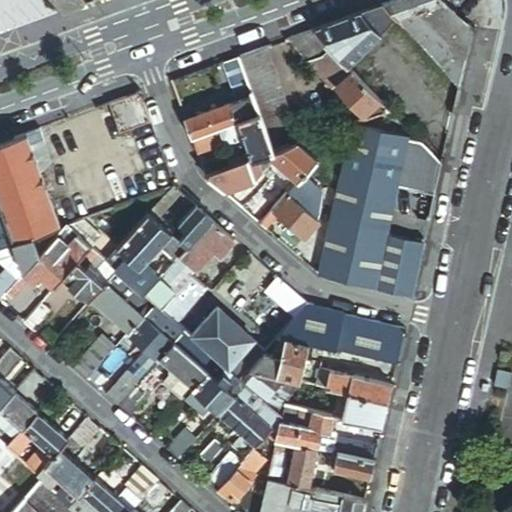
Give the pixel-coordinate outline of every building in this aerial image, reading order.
[(51,0),(64,14),(85,7),(78,0),(51,0)] [(393,0),(382,4),(397,20),(444,3),(440,0),(393,0)] [(444,3),(397,20),(449,75),(459,86),(472,29),(444,3)] [(381,35),(397,20),(382,4),(359,12),(381,35)] [(313,29),(331,47),(348,66),(381,35),(359,12),(313,29)] [(322,55),(331,47),(313,29),(289,37),(307,60),(322,55)] [(273,150),(297,141),(299,140),(264,46),(238,56),(252,94),(259,113),(273,150)] [(348,66),(331,47),(322,55),(339,74),(344,79),(353,71),(348,66)] [(307,60),(306,60),(332,89),(335,87),(330,82),(339,74),(322,55),(307,60)] [(237,100),(252,94),(238,56),(222,62),(237,100)] [(365,116),(388,108),(353,71),(344,79),(337,85),(365,116)] [(335,87),(337,85),(344,79),(339,74),(330,82),(335,87)] [(140,91),(108,102),(119,132),(120,132),(131,127),(151,120),(140,91)] [(237,121),(259,113),(252,94),(237,100),(191,117),(185,119),(192,138),(219,128),(237,121)] [(187,104),(180,106),(185,119),(191,117),(187,104)] [(267,152),(273,150),(259,113),(237,121),(243,136),(249,152),(251,158),(267,152)] [(157,138),(151,120),(131,127),(135,138),(138,145),(157,138)] [(403,160),(409,132),(353,120),(318,274),(375,286),(380,262),(387,234),(392,210),(398,182),(403,160)] [(243,136),(237,121),(219,128),(225,143),(243,136)] [(25,132),(40,172),(52,161),(43,133),(48,131),(46,125),(25,132)] [(135,138),(131,127),(120,132),(124,142),(135,138)] [(225,143),(219,128),(192,138),(198,153),(225,143)] [(13,244),(33,236),(59,227),(40,172),(25,132),(0,141),(0,207),(7,227),(13,244)] [(440,168),(441,164),(409,132),(403,160),(440,168)] [(317,160),(297,141),(273,150),(267,152),(274,159),(282,166),(288,171),(298,180),(317,160)] [(248,160),(251,158),(249,152),(243,155),(245,161),(248,160)] [(274,159),(267,152),(251,158),(248,160),(255,180),(269,166),(274,159)] [(206,175),(224,191),(255,180),(248,160),(245,161),(206,175)] [(398,182),(435,190),(440,168),(403,160),(398,182)] [(284,176),(288,171),(282,166),(278,170),(284,176)] [(398,182),(392,210),(429,218),(435,190),(398,182)] [(182,192),(174,185),(149,213),(157,220),(182,192)] [(321,221),(288,191),(273,208),(306,237),(321,221)] [(188,206),(192,202),(187,197),(183,202),(188,206)] [(212,219),(196,205),(179,224),(186,230),(179,239),(187,247),(212,219)] [(149,213),(117,249),(140,270),(145,264),(163,244),(172,234),(165,228),(157,220),(149,213)] [(260,222),(266,228),(271,222),(266,217),(260,222)] [(234,240),(212,219),(187,247),(178,257),(160,278),(158,279),(176,295),(191,278),(214,253),(219,257),(234,240)] [(99,237),(79,220),(66,224),(76,234),(91,246),(99,237)] [(55,237),(66,224),(59,227),(33,236),(39,254),(55,237)] [(165,228),(172,234),(176,230),(169,224),(165,228)] [(0,248),(7,246),(13,244),(7,227),(0,229),(0,248)] [(78,260),(90,247),(91,246),(76,234),(66,246),(55,237),(39,254),(23,273),(38,286),(46,278),(55,286),(63,277),(78,260)] [(163,244),(178,257),(187,247),(179,239),(172,234),(163,244)] [(380,262),(417,271),(423,242),(387,234),(380,262)] [(39,254),(33,236),(13,244),(17,254),(23,273),(39,254)] [(17,254),(13,244),(7,246),(11,256),(17,254)] [(97,253),(90,247),(78,260),(85,266),(89,261),(97,253)] [(140,270),(117,249),(106,261),(109,263),(116,269),(145,295),(158,279),(160,278),(145,264),(140,270)] [(97,268),(105,260),(97,253),(89,261),(97,268)] [(63,277),(89,300),(92,297),(104,283),(97,276),(93,273),(97,268),(89,261),(85,266),(78,260),(63,277)] [(109,263),(106,261),(105,260),(97,268),(93,273),(97,276),(109,263)] [(411,295),(417,271),(380,262),(375,286),(411,295)] [(116,269),(109,263),(97,276),(104,283),(106,280),(116,269)] [(18,278),(7,268),(0,275),(0,287),(6,292),(18,278)] [(145,295),(116,269),(106,280),(145,315),(155,304),(145,295)] [(206,292),(191,278),(176,295),(162,311),(177,324),(206,292)] [(176,295),(158,279),(145,295),(155,304),(162,311),(176,295)] [(104,283),(92,297),(131,332),(145,315),(106,280),(104,283)] [(24,321),(35,330),(51,312),(40,302),(24,321)] [(175,341),(184,330),(177,324),(162,311),(155,304),(145,315),(175,341)] [(404,329),(307,305),(279,336),(285,338),(308,343),(396,363),(404,329)] [(217,309),(192,337),(212,355),(237,327),(217,309)] [(145,315),(131,332),(160,358),(175,341),(145,315)] [(240,380),(247,372),(228,354),(246,335),(237,327),(212,355),(218,360),(227,368),(240,380)] [(209,371),(218,360),(212,355),(192,337),(184,330),(175,341),(209,371)] [(89,379),(117,347),(104,335),(76,367),(89,379)] [(249,370),(263,354),(265,352),(246,335),(228,354),(247,372),(249,370)] [(285,338),(279,336),(274,356),(281,358),(285,338)] [(308,343),(285,338),(281,358),(277,376),(284,378),(300,381),(308,343)] [(175,341),(160,358),(194,388),(209,371),(175,341)] [(22,359),(9,348),(0,359),(0,374),(5,379),(22,359)] [(274,356),(263,354),(249,370),(277,376),(281,358),(274,356)] [(218,379),(227,368),(218,360),(209,371),(218,379)] [(245,384),(240,380),(227,368),(218,379),(209,371),(194,388),(212,404),(220,412),(235,395),(245,384)] [(321,368),(317,386),(327,388),(331,371),(321,368)] [(42,377),(34,370),(16,390),(24,397),(37,383),(42,377)] [(277,376),(249,370),(247,372),(240,380),(245,384),(268,405),(284,378),(277,376)] [(118,405),(133,387),(139,380),(129,371),(107,395),(118,405)] [(331,371),(327,388),(333,389),(349,393),(352,375),(331,371)] [(0,374),(0,405),(1,406),(16,390),(5,379),(0,374)] [(387,401),(391,384),(352,375),(349,393),(387,401)] [(300,381),(284,378),(268,405),(282,417),(284,405),(287,405),(300,381)] [(268,405),(245,384),(235,395),(273,428),(278,433),(281,421),(282,417),(268,405)] [(147,399),(133,387),(118,405),(131,416),(147,399)] [(212,404),(194,388),(188,395),(205,411),(212,404)] [(349,393),(333,389),(332,396),(347,399),(349,393)] [(16,390),(1,406),(24,427),(39,411),(24,397),(16,390)] [(382,427),(387,401),(349,393),(347,399),(343,418),(382,427)] [(235,395),(220,412),(258,445),(273,428),(235,395)] [(303,409),(287,405),(284,405),(282,417),(281,421),(299,425),(303,409)] [(1,406),(0,406),(0,426),(2,425),(15,437),(24,427),(1,406)] [(39,411),(24,427),(34,436),(46,448),(53,454),(62,445),(64,443),(68,438),(39,411)] [(278,433),(277,439),(287,442),(296,443),(318,448),(320,440),(322,432),(329,434),(333,416),(313,412),(310,428),(306,427),(299,425),(281,421),(278,433)] [(99,427),(87,417),(71,436),(80,444),(84,443),(99,427)] [(15,437),(6,446),(16,455),(34,436),(24,427),(15,437)] [(187,427),(168,449),(179,459),(198,437),(187,427)] [(260,454),(278,433),(273,428),(258,445),(254,449),(260,454)] [(327,441),(329,434),(322,432),(320,440),(327,441)] [(68,438),(64,443),(73,451),(80,444),(71,436),(68,438)] [(374,461),(377,448),(332,438),(329,451),(332,452),(337,453),(374,461)] [(277,439),(268,478),(278,480),(287,442),(277,439)] [(296,443),(287,482),(296,484),(309,487),(318,448),(296,443)] [(53,454),(47,461),(68,481),(80,492),(82,490),(95,475),(62,445),(53,454)] [(46,448),(29,467),(36,473),(47,461),(53,454),(46,448)] [(260,454),(254,449),(242,462),(241,463),(256,477),(269,462),(260,454)] [(204,481),(216,492),(218,490),(241,463),(242,462),(230,452),(204,481)] [(337,453),(332,452),(329,466),(334,467),(337,453)] [(337,453),(334,467),(371,476),(374,461),(337,453)] [(256,477),(241,463),(218,490),(236,506),(259,479),(256,477)] [(158,480),(142,465),(124,484),(140,499),(142,498),(158,480)] [(95,475),(82,490),(93,500),(105,511),(97,511),(92,507),(86,511),(129,511),(132,509),(95,475)] [(268,478),(260,511),(271,511),(278,480),(268,478)] [(167,488),(158,480),(142,498),(151,506),(167,488)] [(287,482),(278,480),(271,511),(289,511),(291,508),(294,495),(296,484),(287,482)] [(53,489),(44,481),(25,501),(36,511),(77,511),(69,504),(57,493),(53,489)] [(62,488),(57,493),(69,504),(80,492),(68,481),(62,488)] [(58,484),(53,489),(57,493),(62,488),(58,484)] [(309,487),(296,484),(294,495),(313,499),(313,497),(326,500),(328,491),(309,487)] [(80,492),(69,504),(77,511),(82,511),(93,500),(82,490),(80,492)] [(362,511),(365,500),(328,491),(326,500),(313,497),(313,499),(310,511),(362,511)] [(310,511),(313,499),(294,495),(291,508),(309,511),(310,511)] [(186,511),(190,508),(180,499),(168,511),(186,511)] [(36,511),(25,501),(14,511),(36,511)]
